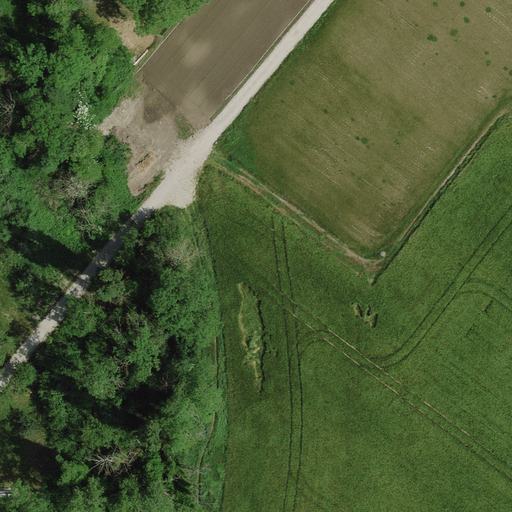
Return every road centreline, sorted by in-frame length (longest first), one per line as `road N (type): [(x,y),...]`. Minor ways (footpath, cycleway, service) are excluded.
road 1 (track): [(0,379),(324,0)]
road 2 (track): [(203,144),(335,245),(377,265),(392,257),(511,111)]
